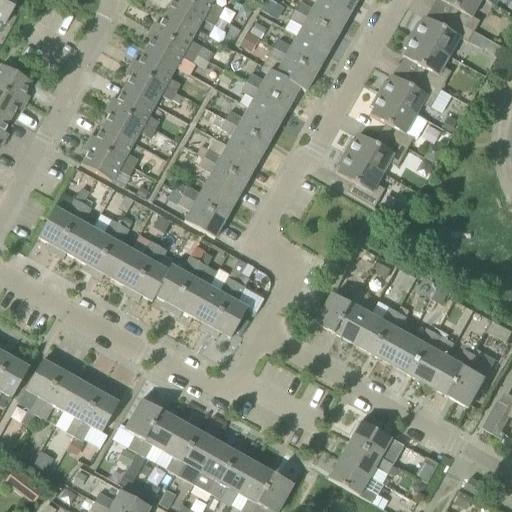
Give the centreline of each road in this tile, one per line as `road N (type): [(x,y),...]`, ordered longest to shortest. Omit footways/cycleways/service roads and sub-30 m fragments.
road 1 (residential): [(260,341),(294,272),(263,246),(265,223),(394,0)]
road 2 (residential): [(260,341),(229,386),(205,384),(0,281)]
road 3 (residential): [(511,479),(260,341)]
road 4 (residential): [(0,224),(107,0)]
